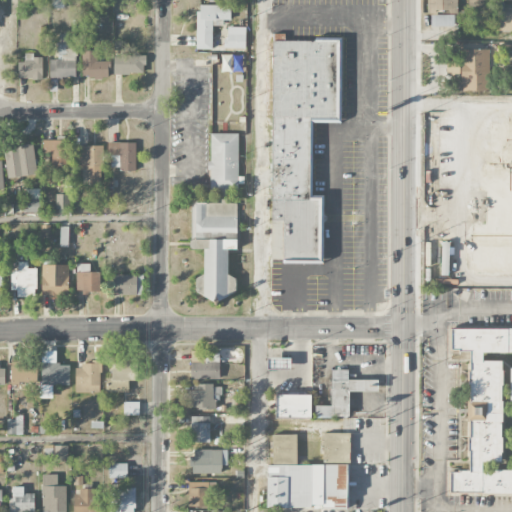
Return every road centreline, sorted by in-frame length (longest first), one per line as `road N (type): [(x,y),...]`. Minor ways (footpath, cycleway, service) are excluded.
road 1 (residential): [(159,511),(163,0)]
road 2 (secondary): [(402,511),(404,0)]
road 3 (tertiary): [(403,327),(0,331)]
road 4 (residential): [(162,111),(0,108)]
